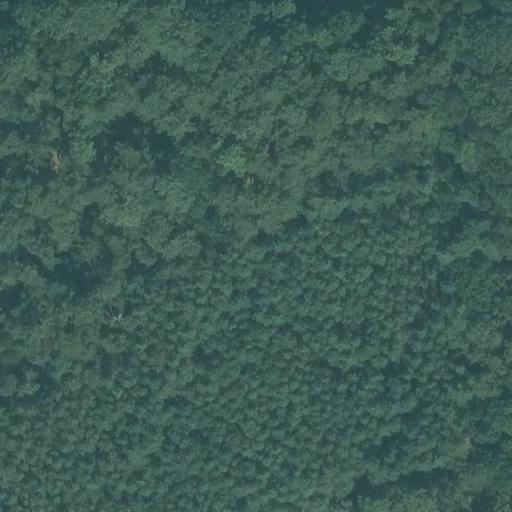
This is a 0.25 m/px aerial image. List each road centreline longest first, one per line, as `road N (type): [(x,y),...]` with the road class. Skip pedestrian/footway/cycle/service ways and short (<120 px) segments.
road 1 (track): [(474,309),(413,0)]
road 2 (track): [(492,511),(474,309)]
